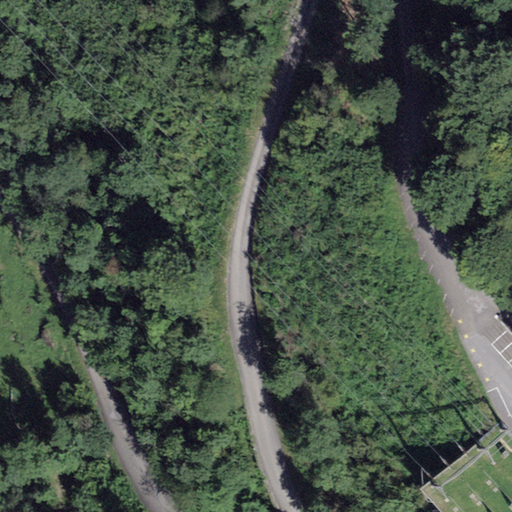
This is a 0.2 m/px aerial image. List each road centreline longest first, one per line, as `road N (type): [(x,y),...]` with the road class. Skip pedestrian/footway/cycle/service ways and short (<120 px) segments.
road 1 (unclassified): [(288,511),(269,465),(235,257),(242,199),(300,0)]
road 2 (unclassified): [(0,188),(46,259),(136,460),(172,511)]
road 3 (unclassified): [(395,0),(408,202),(442,268),(511,310)]
